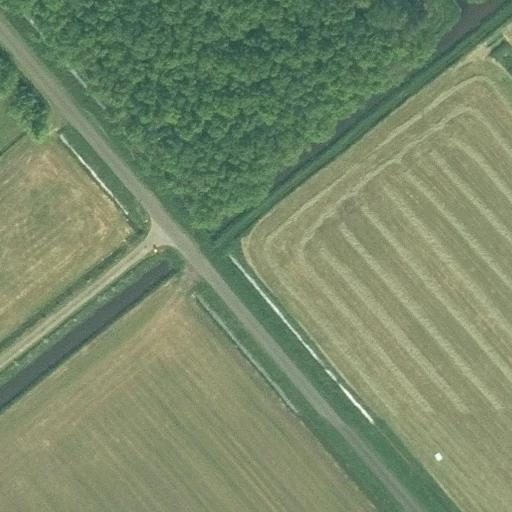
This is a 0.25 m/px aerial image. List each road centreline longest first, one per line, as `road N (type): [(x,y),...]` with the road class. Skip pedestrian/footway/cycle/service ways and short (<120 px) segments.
road 1 (unclassified): [(414,511),(169,225)]
road 2 (unclassified): [(169,225),(0,34)]
road 3 (unclassified): [(0,361),(169,225)]
